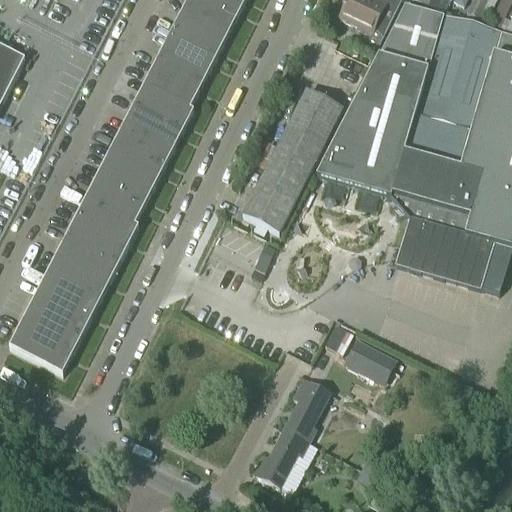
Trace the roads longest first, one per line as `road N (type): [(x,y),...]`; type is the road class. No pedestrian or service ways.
road 1 (unclassified): [(84,440),(299,0)]
road 2 (unclassified): [(0,297),(153,0)]
road 3 (residential): [(217,511),(295,367)]
road 4 (unclassified): [(217,511),(84,440)]
